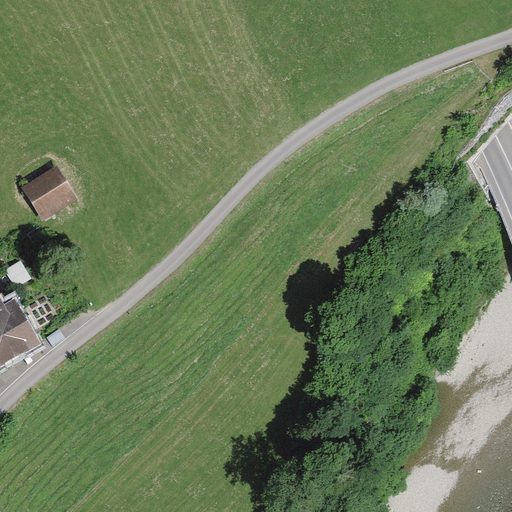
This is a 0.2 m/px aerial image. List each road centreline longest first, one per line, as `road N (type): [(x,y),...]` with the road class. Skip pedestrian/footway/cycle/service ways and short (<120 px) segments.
road 1 (residential): [(0,409),(168,270),(291,146),(431,66),(511,38)]
road 2 (trunk): [(414,0),(462,64),(511,167)]
